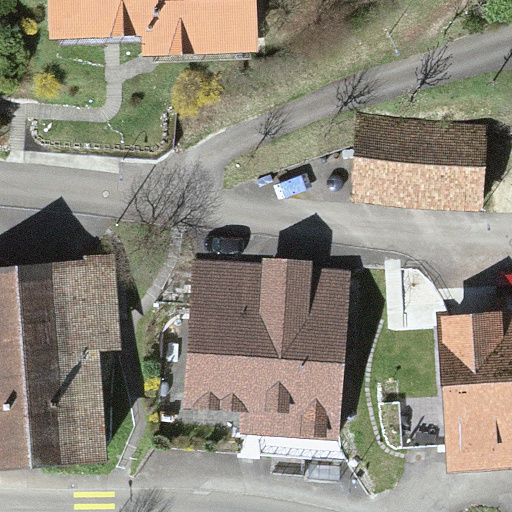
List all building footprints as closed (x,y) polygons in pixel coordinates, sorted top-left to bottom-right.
[(47,0),(48,30),(159,29),(159,54),(250,53),(249,0),(47,0)] [(479,125),(351,126),(352,204),(480,202),(479,125)] [(111,263),(0,274),(0,459),(99,449),(88,345),(120,342),(111,263)] [(337,276),(198,271),(193,383),(333,389),(337,276)] [(501,319),(387,322),(392,460),(511,456),(511,290),(500,291),(501,319)]
